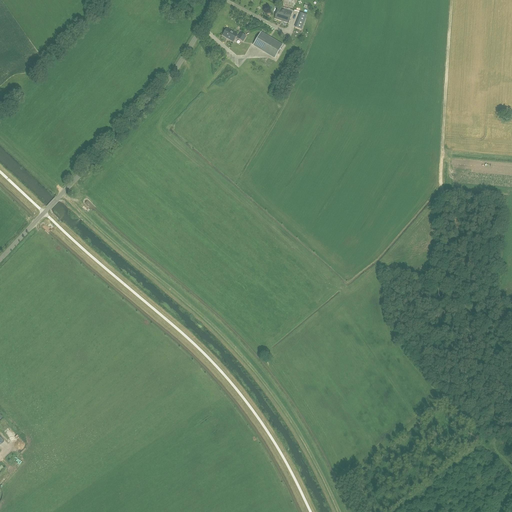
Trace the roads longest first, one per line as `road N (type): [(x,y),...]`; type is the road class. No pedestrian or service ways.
road 1 (unclassified): [(0,260),(166,83),(219,0)]
road 2 (track): [(441,152),(451,0)]
